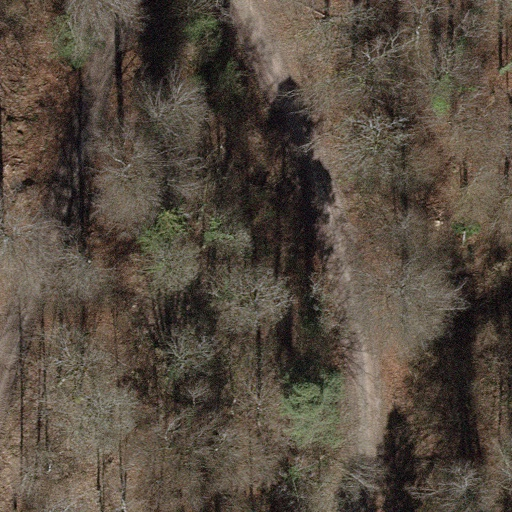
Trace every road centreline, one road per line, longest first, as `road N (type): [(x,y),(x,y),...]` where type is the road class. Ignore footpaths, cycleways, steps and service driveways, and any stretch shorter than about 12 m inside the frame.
road 1 (track): [(340,511),(367,343),(354,272),(219,0)]
road 2 (track): [(118,0),(66,181),(0,356)]
